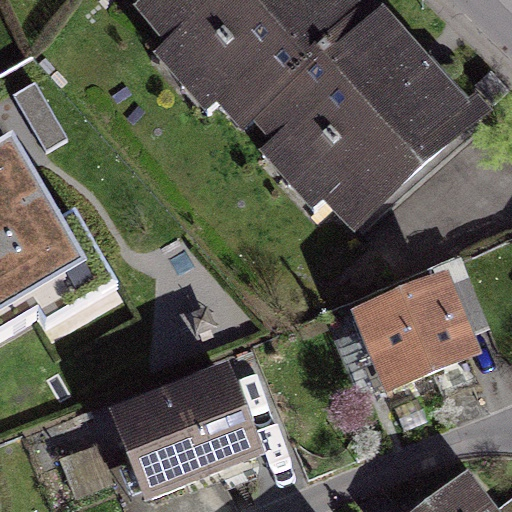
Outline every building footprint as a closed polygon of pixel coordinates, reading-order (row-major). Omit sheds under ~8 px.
[(246,116),(255,108),(360,14),(347,0),(158,0),(150,7),(246,116)] [(369,6),(360,14),(255,108),(360,229),(476,128),(424,69),(369,6)] [(61,225),(17,145),(0,154),(0,311),(38,291),(49,311),(111,278),(77,216),(61,225)] [(358,326),(390,407),(475,374),(443,293),(358,326)] [(120,427),(152,510),(257,469),(225,386),(120,427)] [(492,511),(465,475),(415,511),(492,511)]
